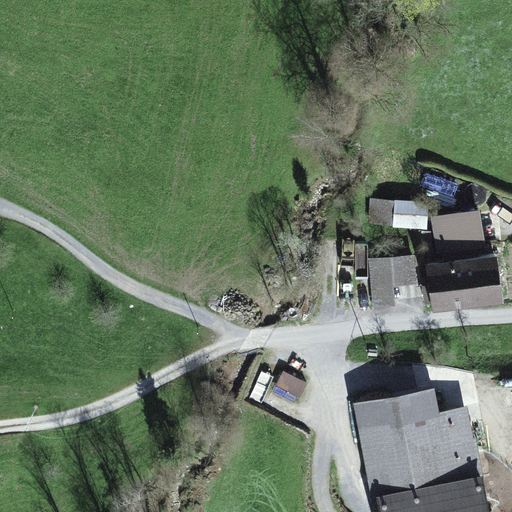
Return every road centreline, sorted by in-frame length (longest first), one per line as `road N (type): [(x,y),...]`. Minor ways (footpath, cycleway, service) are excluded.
road 1 (track): [(0,429),(113,404),(246,336),(279,328),(511,311)]
road 2 (track): [(0,200),(109,285),(246,336)]
